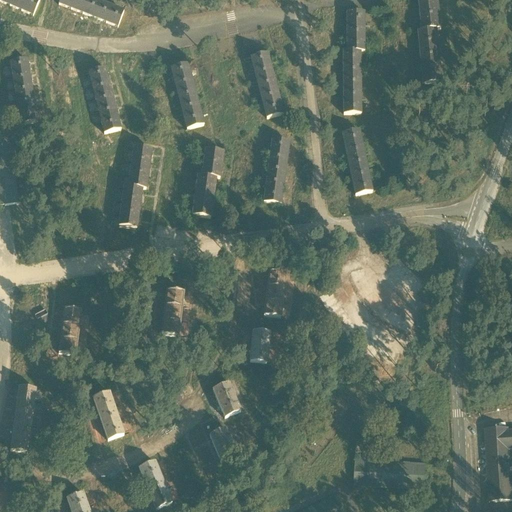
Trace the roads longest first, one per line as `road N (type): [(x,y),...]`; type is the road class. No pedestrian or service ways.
road 1 (unknown): [(0,30),(76,46),(151,47),(302,13)]
road 2 (unknown): [(302,13),(320,231)]
